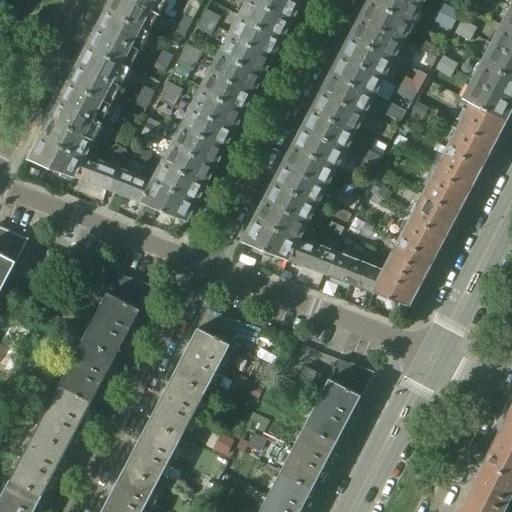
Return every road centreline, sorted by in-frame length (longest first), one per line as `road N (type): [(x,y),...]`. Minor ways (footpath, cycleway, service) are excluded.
road 1 (residential): [(200,267),(342,0)]
road 2 (residential): [(72,511),(200,267)]
road 3 (residential): [(434,356),(200,267)]
road 4 (residential): [(200,267),(0,187)]
road 5 (residential): [(0,158),(82,0)]
road 6 (residential): [(352,511),(434,356)]
road 7 (residential): [(434,356),(511,206)]
road 8 (residential): [(428,511),(492,382)]
